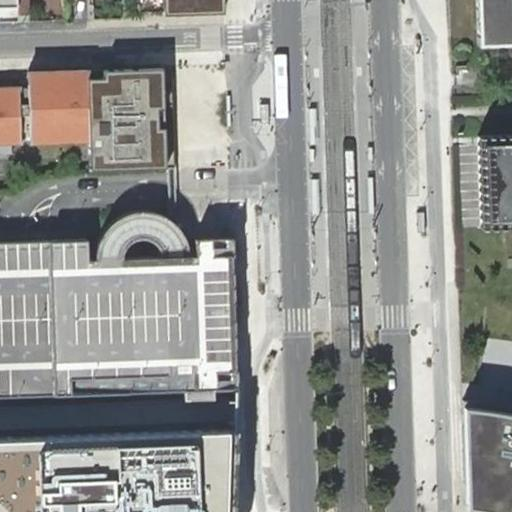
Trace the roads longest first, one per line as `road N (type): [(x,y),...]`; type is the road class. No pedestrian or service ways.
road 1 (secondary): [(400,511),(383,0)]
road 2 (secondary): [(286,33),(302,511)]
road 3 (residential): [(286,33),(0,45)]
